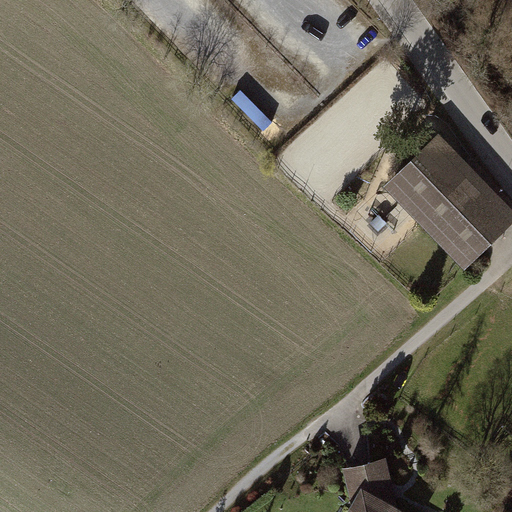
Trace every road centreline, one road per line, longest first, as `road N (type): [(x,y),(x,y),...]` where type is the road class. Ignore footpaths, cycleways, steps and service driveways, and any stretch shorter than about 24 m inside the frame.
road 1 (residential): [(394,0),(511,161)]
road 2 (track): [(313,428),(226,511)]
